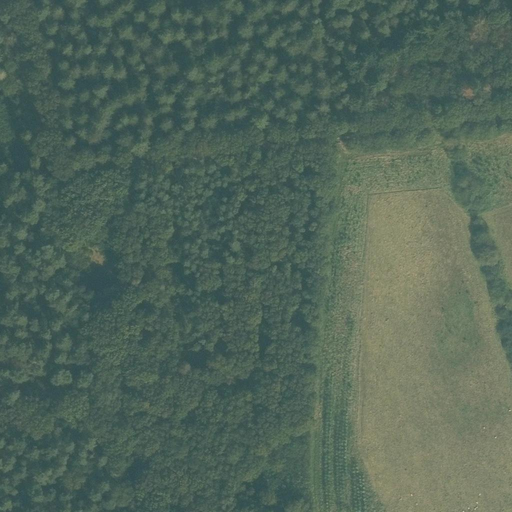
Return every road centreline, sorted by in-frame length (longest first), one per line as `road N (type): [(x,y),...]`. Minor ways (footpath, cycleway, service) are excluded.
road 1 (track): [(72,169),(511,113)]
road 2 (track): [(18,50),(49,169),(72,169)]
